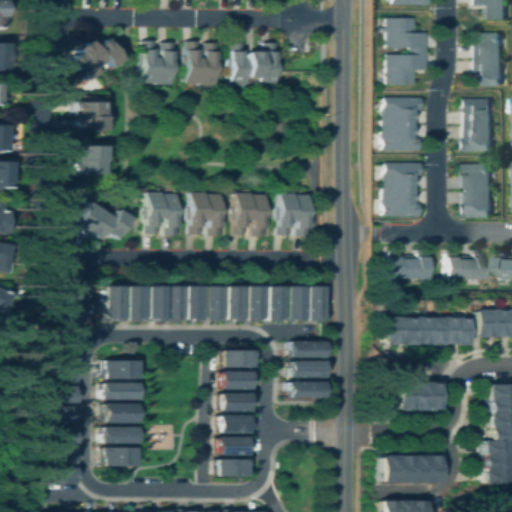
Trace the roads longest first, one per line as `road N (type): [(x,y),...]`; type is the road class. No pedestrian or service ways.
road 1 (residential): [(318,258),(83,258),(50,244),(43,228),(42,50),(56,24),(275,18)]
road 2 (tertiary): [(341,511),(340,0)]
road 3 (residential): [(240,335),(95,338),(82,361),(82,458),(93,485),(108,491),(255,485)]
road 4 (residential): [(433,233),(444,0)]
road 5 (residential): [(511,365),(465,369),(435,427),(368,430)]
road 6 (residential): [(255,485),(263,473),(264,355),(240,335)]
road 7 (residential): [(380,233),(511,233)]
